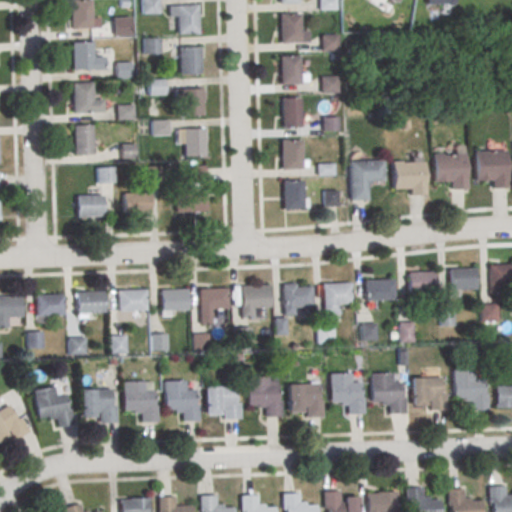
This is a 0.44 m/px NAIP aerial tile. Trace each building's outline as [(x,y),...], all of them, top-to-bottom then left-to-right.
[(68,0),(88,0),(89,28),(69,29),(68,0)] [(139,0),(157,0),(157,13),(139,13),(139,0)] [(174,5),(195,4),(196,33),(175,34),(174,5)] [(277,13),(298,12),(298,42),(278,42),(277,13)] [(111,18),(129,18),(129,35),(111,35),(111,18)] [(319,35),(335,34),(336,52),(319,53),(319,35)] [(140,38),(158,38),(158,55),(140,55),(140,38)] [(69,41),(89,40),(89,56),(102,56),(103,70),(70,71),(69,41)] [(176,47),(197,46),(198,74),(177,75),(176,47)] [(276,55),(297,55),(297,84),(276,85),(276,55)] [(111,62),(129,62),(130,79),(112,79),(111,62)] [(319,76),(335,75),(336,93),(319,94),(319,76)] [(144,79),(162,79),(163,96),(145,96),(144,79)] [(69,83),(89,82),(89,99),(100,99),(100,112),(70,113),(69,83)] [(179,87),(199,87),(200,116),(180,117),(179,87)] [(278,97),(298,97),(299,126),(280,127),(278,97)] [(113,104),(131,103),(132,120),(114,121),(113,104)] [(336,130),(336,117),(322,117),(322,130),(336,130)] [(148,120),(166,119),(166,136),(148,137),(148,120)] [(69,125),(89,125),(90,154),(70,155),(69,125)] [(181,127),(201,127),(202,156),(182,157),(181,127)] [(279,140),(298,140),(300,169),(280,170),(279,140)] [(119,143),(119,157),(134,157),(134,143),(119,143)] [(471,152),(504,150),(505,186),(490,187),(489,180),(473,181),(471,152)] [(430,154),(440,154),(440,155),(462,154),(464,188),(448,188),(448,181),(431,182),(430,154)] [(347,161),(380,160),(381,180),(368,181),(368,184),(365,184),(365,199),(348,200),(347,161)] [(389,161),(399,161),(399,162),(421,161),(423,195),(407,195),(406,188),(390,189),(389,161)] [(185,166),(203,165),(204,182),(186,183),(185,166)] [(93,167),(111,166),(111,183),(93,184),(93,167)] [(144,166),(158,166),(159,182),(145,183),(144,166)] [(280,179),(300,179),(301,208),(281,209),(280,179)] [(320,189),(336,188),(337,206),(320,207),(320,189)] [(119,193),(146,192),(147,213),(119,214),(119,193)] [(171,193),(172,212),(202,211),(202,192),(171,193)] [(72,195),(100,194),(100,215),(73,216),(72,195)] [(487,265),(511,265),(511,288),(499,289),(499,293),(488,294),(487,265)] [(445,269),(473,268),(474,289),(446,290),(445,269)] [(405,273),(433,271),(434,292),(406,293),(405,273)] [(362,280),(390,279),(391,300),(363,301),(362,280)] [(320,284),(348,283),(348,303),(320,305),(320,284)] [(238,286),(266,285),(267,306),(239,307),(238,286)] [(195,288),(223,287),(224,308),(196,309),(195,288)] [(280,288),(308,287),(309,307),(281,309),(280,288)] [(114,290),(142,289),(142,310),(114,311),(114,290)] [(156,290),(184,289),(185,309),(157,311),(156,290)] [(73,292),(101,291),(101,312),(73,313),(73,292)] [(31,295),(61,294),(62,315),(31,316),(31,295)] [(0,295),(18,295),(18,317),(4,317),(5,327),(0,327),(0,295)] [(478,304),(495,303),(496,323),(479,323),(478,304)] [(437,310),(437,325),(451,325),(451,310),(437,310)] [(273,333),(284,333),(284,317),(273,317),(273,333)] [(356,323),(374,323),(375,342),(357,343),(356,323)] [(396,323),(414,323),(414,342),(397,343),(396,323)] [(313,324),(330,324),(331,343),(313,344),(313,324)] [(23,332),(40,331),(40,349),(24,349),(23,332)] [(147,334),(164,334),(164,351),(148,352),(147,334)] [(189,334),(205,334),(206,351),(189,352),(189,334)] [(106,336),(123,336),(123,353),(107,354),(106,336)] [(65,338),(82,338),(82,355),(66,356),(65,338)] [(450,370),(451,399),(461,398),(462,401),(468,401),(468,411),(486,410),(486,394),(482,394),(481,378),(472,379),(472,369),(450,370)] [(367,374),(368,402),(378,402),(379,405),(385,405),(385,414),(403,414),(403,397),(399,398),(399,382),(389,383),(389,373),(367,374)] [(326,374),(327,403),(337,402),(337,406),(344,406),(344,415),(362,414),(361,398),(358,398),(357,383),(348,383),(347,374),(326,374)] [(243,377),(244,405),(254,405),(254,408),(261,408),(261,417),(279,417),(279,400),(275,400),(274,385),(265,385),(264,376),(243,377)] [(408,378),(439,377),(440,394),(444,394),(445,410),(427,411),(427,401),(424,401),(424,405),(409,406),(408,378)] [(494,406),(511,406),(511,377),(505,378),(505,386),(494,386),(494,406)] [(160,381),(161,410),(171,410),(171,413),(178,413),(178,422),(196,421),(196,405),(192,405),(191,390),(182,390),(181,381),(160,381)] [(119,382),(120,411),(130,410),(130,414),(137,413),(137,423),(155,422),(154,406),(151,406),(150,391),(140,391),(140,382),(119,382)] [(284,385),(315,384),(315,401),(320,401),(320,417),(303,417),(303,408),(299,408),(299,412),(285,413),(284,385)] [(29,390),(35,418),(45,416),(46,420),(52,418),(54,428),(71,425),(67,408),(65,409),(61,394),(52,396),(50,386),(29,390)] [(201,387),(232,386),(232,403),(237,403),(237,419),(220,419),(220,410),(216,410),(216,414),(202,414),(201,387)] [(76,390),(108,389),(109,406),(113,405),(113,423),(96,423),(95,413),(91,413),(91,417),(77,417),(76,390)] [(0,407),(5,405),(14,419),(17,417),(26,432),(11,441),(6,432),(3,434),(4,437),(0,439),(0,407)] [(484,487),(502,487),(502,496),(509,495),(509,499),(511,498),(511,511),(489,511),(489,504),(485,504),(484,487)] [(403,489),(420,488),(421,497),(427,497),(427,500),(437,500),(437,511),(407,511),(407,505),(403,505),(403,489)] [(444,490),(462,489),(462,498),(468,498),(468,501),(479,501),(479,511),(448,511),(448,506),(444,506),(444,490)] [(320,492),(337,491),(337,502),(340,502),(340,496),(355,496),(355,511),(324,511),(324,509),(321,509),(320,492)] [(365,491),(364,511),(384,511),(393,511),(393,491),(365,491)] [(278,494),(296,493),(296,502),(303,502),(303,505),(313,505),(313,511),(282,511),(282,510),(279,510),(278,494)] [(195,511),(195,497),(213,496),(213,505),(219,505),(220,508),(230,507),(230,511),(195,511)] [(236,511),(236,496),(254,496),(254,505),(261,504),(261,508),(271,507),(271,511),(236,511)] [(146,511),(146,497),(118,497),(117,511),(146,511)] [(154,511),(154,498),(171,498),(171,507),(189,506),(189,511),(154,511)] [(63,506),(64,511),(99,511),(98,507),(81,511),(79,503),(63,506)]
